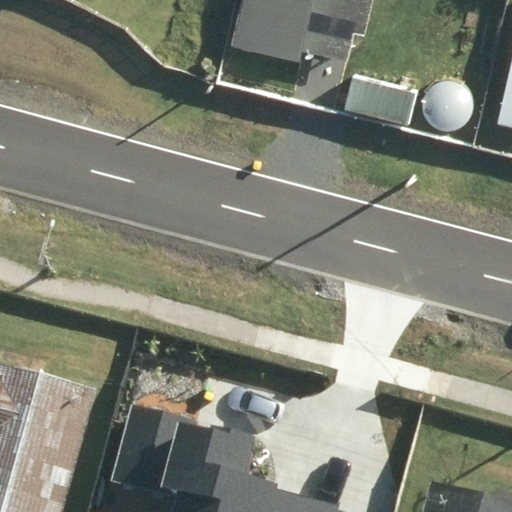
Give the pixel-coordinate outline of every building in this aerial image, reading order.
[(238,0),(228,47),(295,62),(308,0),(238,0)] [(319,0),(309,48),(344,56),(356,0),(319,0)] [(443,0),(431,61),(437,63),(436,69),(459,74),(460,67),(484,72),(498,0),(443,0)] [(381,42),(351,36),(341,85),(339,94),(370,100),(372,90),(381,42)] [(455,130),(466,75),(437,70),(427,125),(455,130)] [(0,511),(59,511),(91,396),(0,370),(0,511)] [(354,511),(355,511),(279,492),(280,485),(250,478),(261,434),(135,403),(115,482),(173,498),(169,511),(354,511)] [(511,511),(511,506),(428,483),(419,511),(511,511)]
